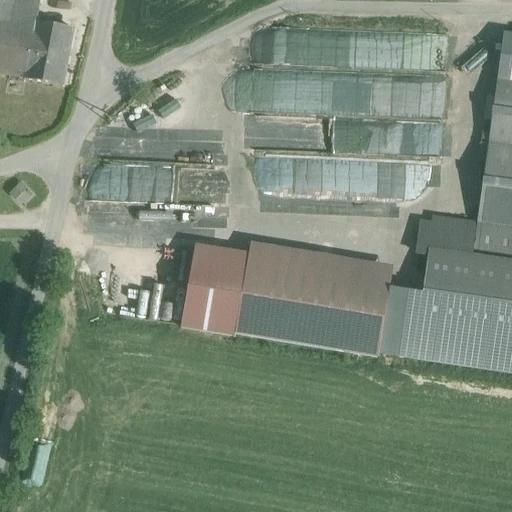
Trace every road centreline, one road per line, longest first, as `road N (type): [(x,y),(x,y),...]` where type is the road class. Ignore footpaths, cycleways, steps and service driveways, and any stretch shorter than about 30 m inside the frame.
road 1 (unclassified): [(79,125),(0,452)]
road 2 (unclassified): [(511,9),(269,10)]
road 3 (unclassified): [(269,10),(133,79),(79,125)]
road 4 (unclassified): [(103,0),(79,125)]
